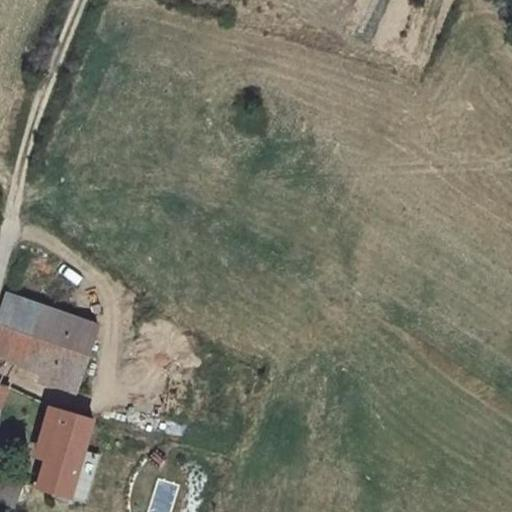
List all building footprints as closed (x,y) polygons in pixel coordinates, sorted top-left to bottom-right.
[(116,320),(24,289),(4,345),(38,356),(68,366),(63,382),(94,390),(116,320)] [(38,356),(4,345),(0,359),(0,439),(3,440),(14,409),(38,356)] [(109,416),(88,410),(65,403),(58,429),(70,433),(55,483),(66,488),(83,495),(83,494),(99,447),(109,416)] [(99,447),(83,494),(98,499),(115,452),(99,447)] [(66,488),(55,483),(4,470),(0,481),(0,493),(59,511),(66,488)]
